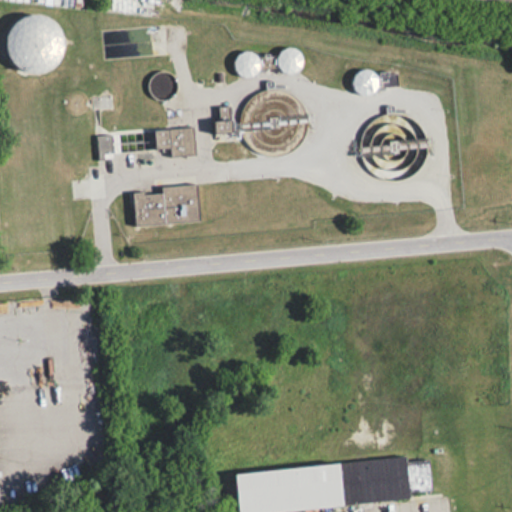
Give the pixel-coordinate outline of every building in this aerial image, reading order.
[(52,17),(14,14),(11,69),(49,71),(52,17)] [(300,62),(288,47),(274,59),(286,73),(300,62)] [(258,70),(249,50),(234,57),(243,77),(258,70)] [(373,91),(372,70),(353,71),(354,92),(373,91)] [(282,122),(249,123),(250,145),(262,144),(262,153),(283,152),(282,122)] [(361,173),(402,177),(404,157),(398,157),(400,139),(374,137),(376,123),(366,122),(361,173)] [(154,129),(155,148),(168,147),(168,155),(195,154),(193,126),(154,129)] [(96,135),(96,155),(111,155),(111,135),(96,135)] [(130,192),(132,224),(198,221),(197,184),(160,185),(161,190),(130,192)] [(245,511),(409,500),(408,492),(430,490),(428,459),(406,461),(406,458),(234,470),(236,511),(245,511)]
